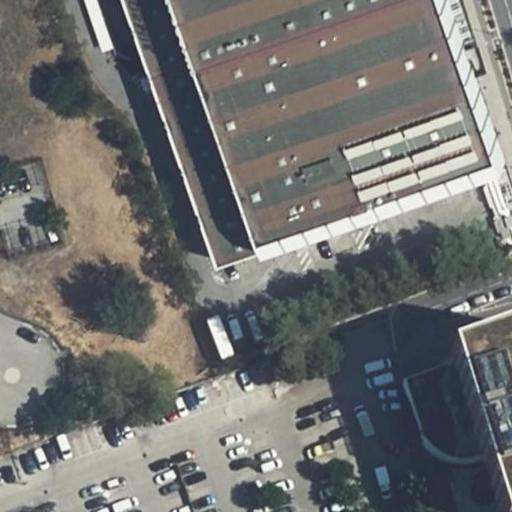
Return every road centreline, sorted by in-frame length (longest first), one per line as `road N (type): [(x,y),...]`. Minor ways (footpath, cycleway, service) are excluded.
road 1 (unknown): [(108,0),(213,271),(239,274),(461,195)]
road 2 (unknown): [(398,511),(356,384)]
